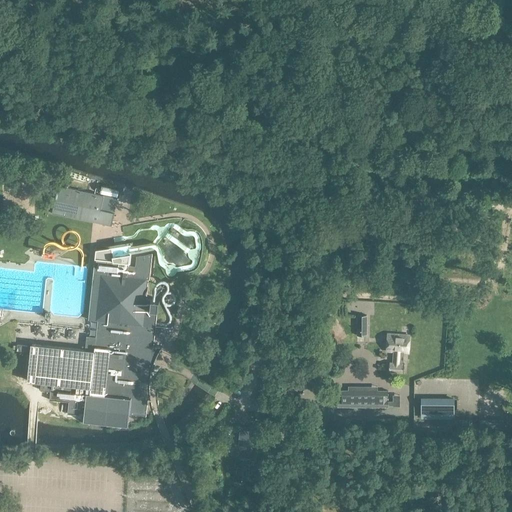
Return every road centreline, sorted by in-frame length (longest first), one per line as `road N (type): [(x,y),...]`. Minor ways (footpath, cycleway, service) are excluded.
road 1 (track): [(299,295),(321,128),(295,56)]
road 2 (unclassified): [(276,511),(299,295)]
road 3 (track): [(108,0),(295,56)]
road 4 (track): [(355,0),(445,26),(511,34)]
